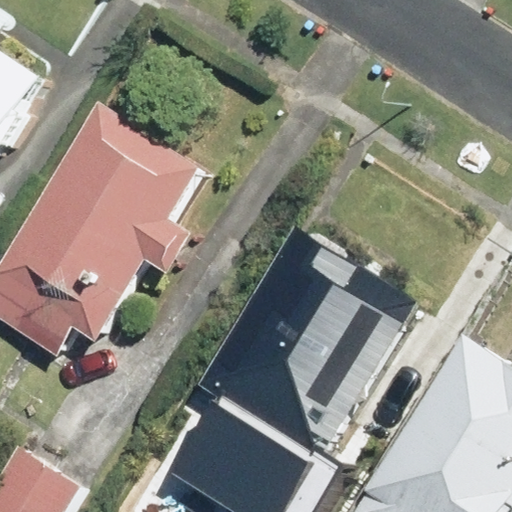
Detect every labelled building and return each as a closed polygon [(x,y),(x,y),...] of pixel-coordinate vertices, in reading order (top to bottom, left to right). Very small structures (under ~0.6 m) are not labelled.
[(61,79),(0,37),(0,166),(1,167),(61,79)] [(109,349),(163,267),(187,282),(216,239),(189,222),(220,175),(117,108),(0,286),(0,314),(70,360),(87,335),(109,349)] [(311,227),(209,387),(331,465),(434,304),(311,227)] [(511,511),(511,357),(481,337),(364,511),(511,511)] [(29,449),(0,498),(0,511),(77,511),(93,486),(29,449)]
